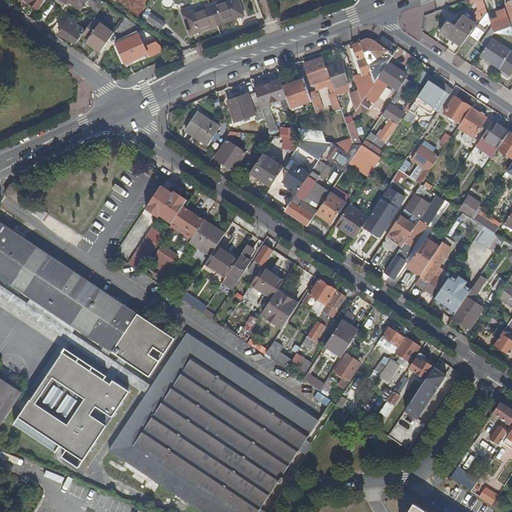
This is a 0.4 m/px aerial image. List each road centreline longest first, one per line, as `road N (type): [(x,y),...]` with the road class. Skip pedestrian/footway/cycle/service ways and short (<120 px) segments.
road 1 (residential): [(128,108),(143,135),(171,158),(488,371)]
road 2 (tertiary): [(128,108),(378,7)]
road 3 (residential): [(289,511),(302,491),(409,475),(434,456),(488,371)]
road 4 (unknown): [(0,194),(54,232),(104,250),(171,158)]
road 5 (residential): [(511,108),(425,50),(378,7)]
road 6 (residential): [(128,108),(0,13)]
road 7 (tertiary): [(0,164),(128,108)]
